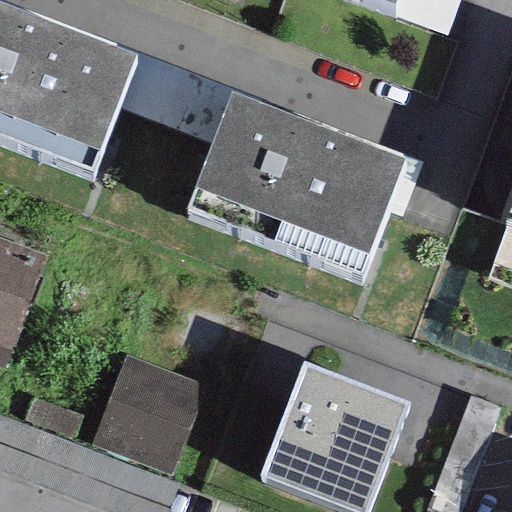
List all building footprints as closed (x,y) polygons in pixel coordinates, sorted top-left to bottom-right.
[(248,0),(209,0),(244,13),(248,0)] [(340,0),(335,15),(396,38),(401,24),(445,40),(459,0),(340,0)] [(135,87),(0,34),(0,142),(98,181),(135,87)] [(404,191),(230,123),(193,217),(368,285),(404,191)] [(511,210),(496,257),(511,262),(511,210)] [(44,273),(0,254),(0,346),(12,351),(44,273)] [(204,394),(127,364),(93,450),(170,480),(204,394)] [(379,511),(410,432),(303,391),(260,503),(283,511),(379,511)] [(462,407),(436,511),(470,511),(494,415),(462,407)]
